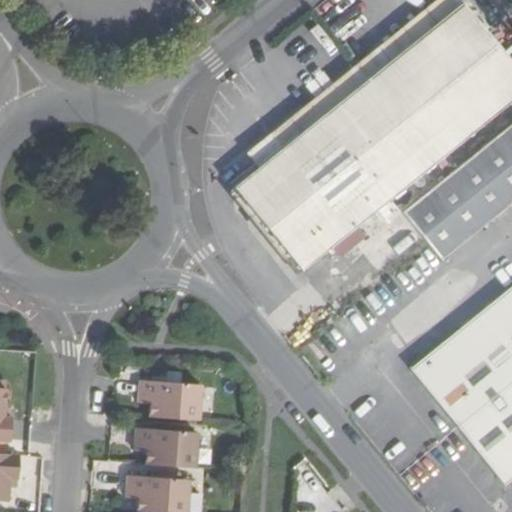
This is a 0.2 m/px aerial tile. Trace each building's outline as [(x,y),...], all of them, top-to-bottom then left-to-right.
[(511,56),(465,0),(369,77),(439,157),(511,99),(511,56)] [(301,271),(439,157),(369,77),(234,187),(301,271)] [(442,264),(511,206),(511,126),(402,214),(425,242),(442,264)] [(511,285),(409,369),(454,426),(511,380),(511,285)] [(148,403),(148,418),(198,422),(200,384),(137,380),(136,396),(149,396),(148,403)] [(505,486),(511,479),(511,380),(454,426),(505,486)] [(1,418),(2,408),(3,390),(0,389),(0,441),(8,442),(10,419),(6,418),(1,418)] [(145,451),(144,464),(195,468),(197,431),(134,427),(133,444),(146,445),(145,451)] [(9,477),(18,478),(20,455),(0,453),(0,500),(7,501),(8,487),(9,477)] [(138,498),(137,511),(151,511),(183,511),(185,479),(126,475),(125,490),(138,491),(138,498)] [(17,488),(18,478),(9,477),(8,487),(17,488)] [(138,491),(125,490),(125,497),(138,498),(138,491)]
